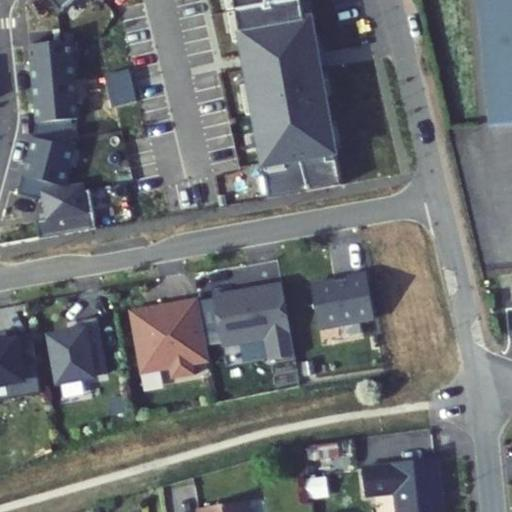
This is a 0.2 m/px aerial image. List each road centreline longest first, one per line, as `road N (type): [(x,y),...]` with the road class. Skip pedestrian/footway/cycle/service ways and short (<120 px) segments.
road 1 (residential): [(0,277),(439,196)]
road 2 (residential): [(439,196),(484,396)]
road 3 (residential): [(391,0),(439,196)]
